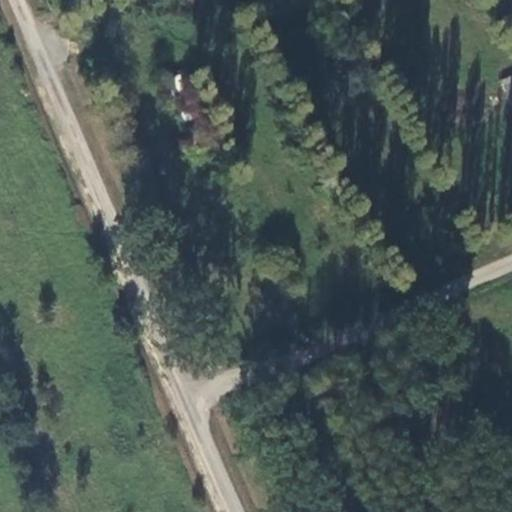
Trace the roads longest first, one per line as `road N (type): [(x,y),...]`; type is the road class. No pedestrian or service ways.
road 1 (unclassified): [(235,511),(15,0)]
road 2 (track): [(189,402),(363,336),(511,261)]
